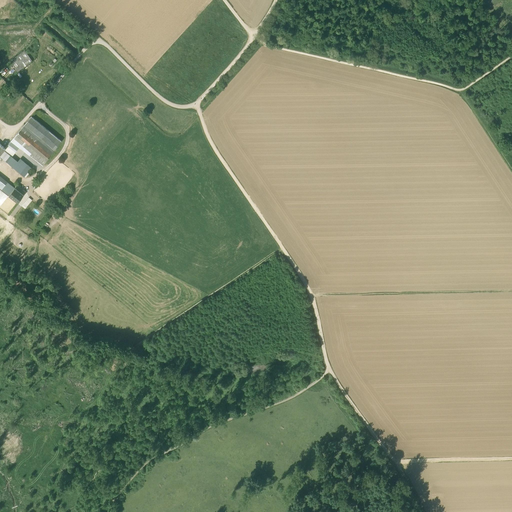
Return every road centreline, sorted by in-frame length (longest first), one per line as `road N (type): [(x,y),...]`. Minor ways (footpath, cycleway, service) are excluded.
road 1 (track): [(108,511),(144,464),(213,425),(296,395),(329,370),(312,295),(214,148),(197,102)]
road 2 (track): [(312,295),(511,292)]
